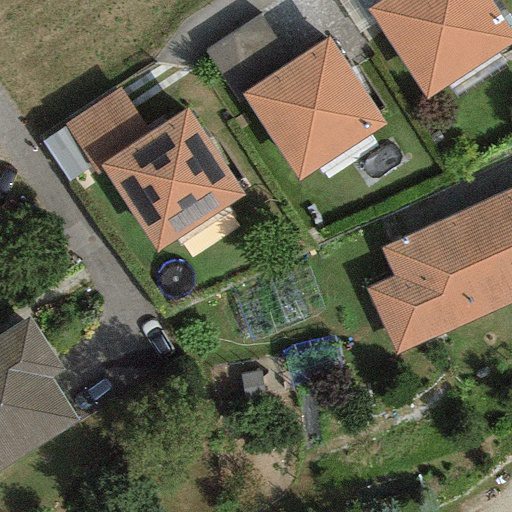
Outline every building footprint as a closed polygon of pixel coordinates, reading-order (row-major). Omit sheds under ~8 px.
[(475,0),(377,0),(373,3),(418,77),(495,30),(475,0)] [(234,79),(289,45),(263,5),(209,39),(234,79)] [(365,117),(319,48),(253,92),(298,161),(365,117)] [(182,114),(103,162),(153,242),(231,194),(182,114)] [(403,282),(383,291),(410,350),(511,304),(511,199),(390,254),(403,282)] [(36,324),(0,345),(0,500),(90,448),(61,399),(75,391),(36,324)]
